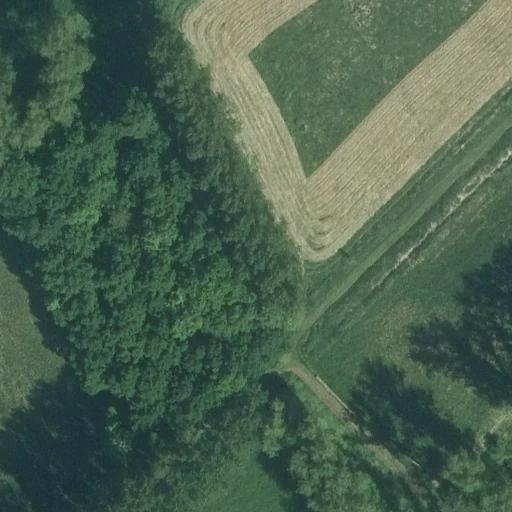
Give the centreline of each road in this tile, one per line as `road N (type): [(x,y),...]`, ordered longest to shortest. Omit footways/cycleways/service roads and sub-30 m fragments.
road 1 (track): [(511,116),(304,319)]
road 2 (track): [(115,511),(282,349)]
